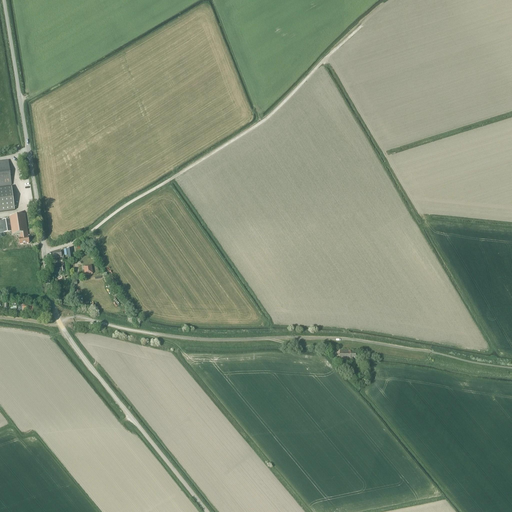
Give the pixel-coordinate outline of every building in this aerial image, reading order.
[(0,186),(11,185),(7,161),(0,162),(0,212),(15,210),(12,187),(0,188),(0,186)] [(29,244),(25,220),(25,215),(9,218),(9,220),(5,220),(2,221),(2,220),(0,220),(0,233),(4,233),(11,232),(11,235),(17,234),(17,235),(20,235),(21,238),(18,238),(19,245),(29,244)] [(61,251),(52,252),(53,259),(62,258),(62,257),(63,259),(64,259),(63,251),(61,251)] [(51,273),(63,272),(65,272),(64,263),(56,265),(56,267),(50,268),(51,273)] [(85,275),(93,273),(91,265),(84,266),(85,275)] [(357,358),(357,353),(351,353),(351,351),(340,351),(339,360),(350,361),(350,360),(352,360),(352,358),(357,358)]
